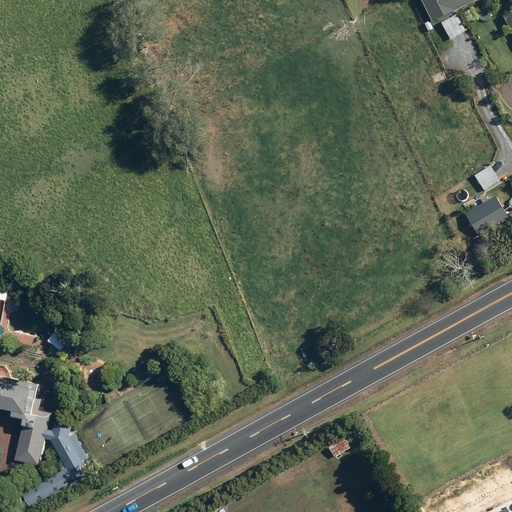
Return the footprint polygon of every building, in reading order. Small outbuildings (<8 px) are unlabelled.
[(421,0),(432,21),(475,0),(421,0)] [(460,15),(445,23),(454,40),(469,32),(460,15)] [(475,176),(483,190),(499,180),(491,167),(475,176)] [(464,214),(477,238),(510,219),(496,196),(464,214)] [(0,422),(4,424),(6,422),(11,424),(13,430),(17,431),(19,429),(24,431),(24,433),(16,466),(37,472),(44,446),(51,448),(66,474),(26,496),(35,511),(89,482),(67,443),(69,434),(53,430),(51,443),(41,439),(43,430),(34,428),(37,418),(31,416),(34,405),(10,397),(11,391),(0,388),(0,422)]
